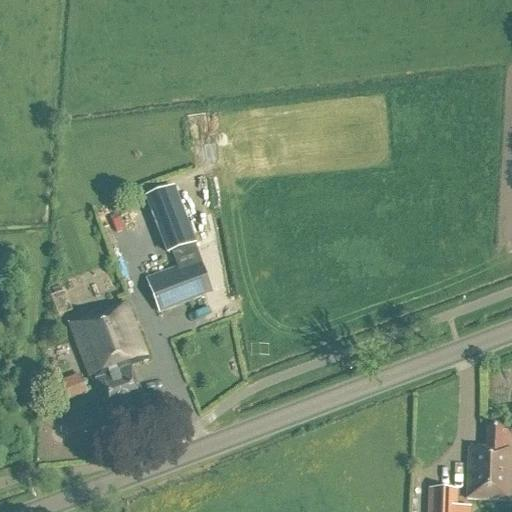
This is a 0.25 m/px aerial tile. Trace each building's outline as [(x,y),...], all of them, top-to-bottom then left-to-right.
[(219,114),(210,115),(212,134),(222,132),(219,114)] [(196,245),(174,187),(144,199),(166,257),(196,245)] [(171,256),(177,273),(148,284),(159,314),(212,294),(194,247),(171,256)] [(148,363),(126,306),(70,327),(92,384),(96,383),(108,415),(143,401),(131,370),(148,363)] [(69,398),(86,393),(82,381),(65,387),(69,398)] [(511,434),(503,434),(503,429),(486,429),(486,450),(468,449),(467,501),(510,503),(511,458),(511,451),(511,434)] [(462,505),(462,488),(432,488),(431,511),(475,511),(476,505),(462,505)]
